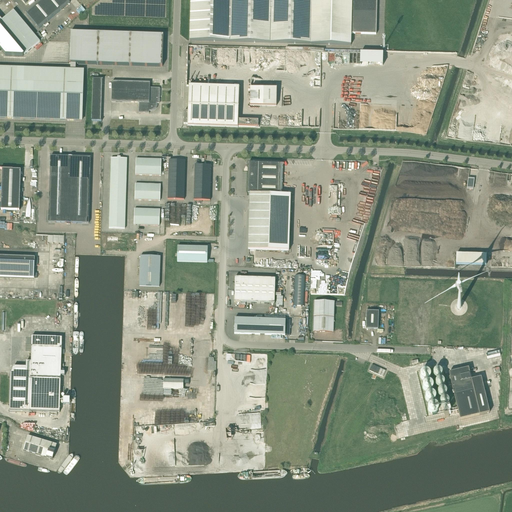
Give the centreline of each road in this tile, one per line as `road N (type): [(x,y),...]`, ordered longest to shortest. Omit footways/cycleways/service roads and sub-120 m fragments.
road 1 (unclassified): [(423,350),(222,338),(226,147)]
road 2 (unknown): [(354,348),(404,377),(418,426),(474,420),(490,403),(478,360),(423,350)]
road 3 (unclassified): [(511,166),(400,152),(226,147)]
road 4 (unclassified): [(172,145),(0,140)]
road 5 (unknown): [(324,93),(333,80),(363,70),(426,59),(469,64)]
road 6 (unknown): [(174,76),(283,78),(324,93)]
road 7 (unclassified): [(172,145),(177,0)]
